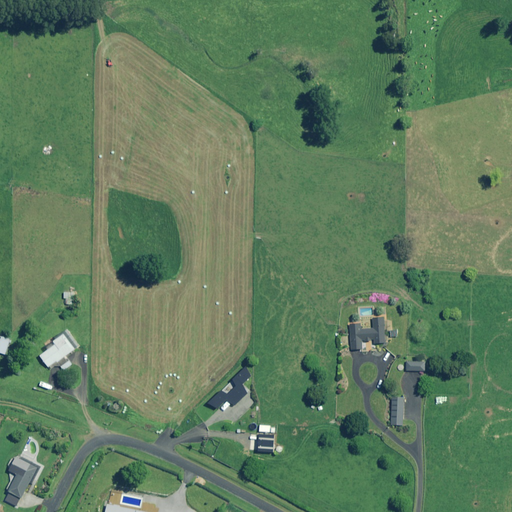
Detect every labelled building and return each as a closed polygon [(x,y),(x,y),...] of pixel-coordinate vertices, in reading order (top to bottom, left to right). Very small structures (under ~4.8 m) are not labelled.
[(71,291),(63,290),(63,298),(65,299),(64,304),(73,305),(73,296),(71,296),(71,291)] [(362,349),(361,340),(364,340),(364,341),(372,341),(372,339),(374,339),(374,343),(384,343),(383,318),(373,318),(373,329),(360,329),(360,324),(350,324),(351,350),(362,349)] [(51,370),(55,367),(61,366),(64,371),(73,365),(67,356),(75,349),(64,334),(46,347),(48,350),(40,356),(51,370)] [(10,340),(1,337),(0,341),(0,352),(5,354),(10,340)] [(427,362),(405,362),(405,371),(427,371),(427,362)] [(252,376),(245,369),(232,381),(236,387),(228,395),(222,390),(209,403),(217,410),(227,400),(234,407),(248,393),(241,386),(252,376)] [(404,397),(392,397),(391,425),(403,425),(404,397)] [(113,409),(114,410),(115,410),(116,411),(117,411),(118,410),(119,410),(120,409),(120,408),(121,407),(121,406),(120,405),(120,404),(119,403),(118,403),(117,402),(116,402),(115,402),(114,403),(113,404),(112,405),(112,406),(112,407),(112,408),(113,408),(113,409)] [(273,453),(274,435),(259,434),(258,452),(273,453)] [(11,459),(8,466),(10,482),(6,489),(9,491),(4,501),(17,507),(38,466),(18,456),(11,459)]
